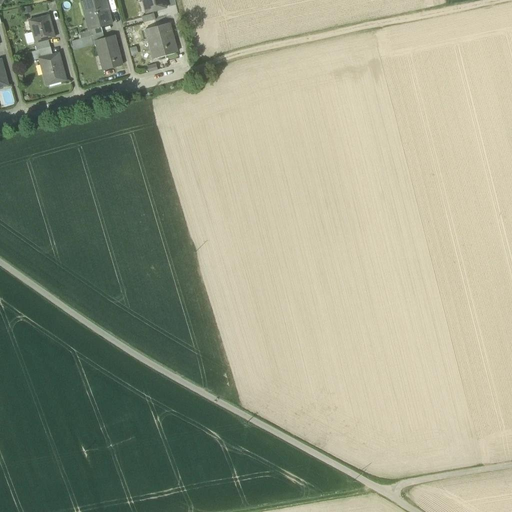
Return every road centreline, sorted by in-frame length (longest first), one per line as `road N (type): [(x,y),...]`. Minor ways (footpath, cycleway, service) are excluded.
road 1 (unclassified): [(412,511),(177,380),(0,261)]
road 2 (track): [(198,65),(248,47),(493,0)]
road 3 (residential): [(0,123),(198,65)]
road 4 (track): [(237,511),(376,488)]
